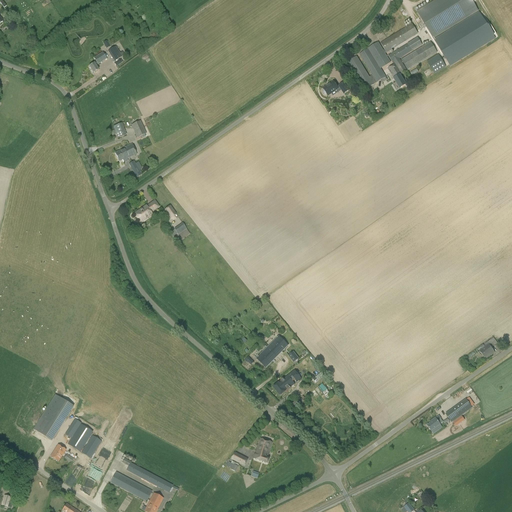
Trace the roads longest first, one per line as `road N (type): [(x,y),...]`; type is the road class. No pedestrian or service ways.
road 1 (unclassified): [(109,212),(366,31),(389,0)]
road 2 (unclassified): [(334,474),(139,291),(109,212)]
road 3 (unclassified): [(334,474),(511,348)]
road 4 (unclassified): [(109,212),(62,87),(0,61)]
road 5 (unclassified): [(101,511),(0,445)]
